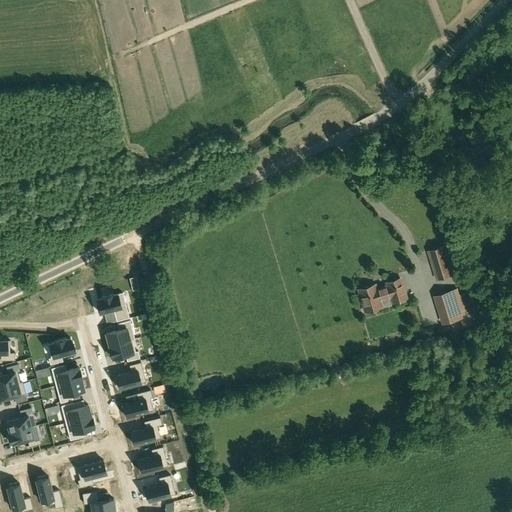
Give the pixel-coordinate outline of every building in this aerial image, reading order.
[(444,246),(429,251),(438,279),(453,274),(444,246)] [(374,284),(359,289),(366,312),(382,307),(380,300),(391,297),(393,302),(406,298),(400,278),(386,282),(387,285),(376,289),(374,284)] [(467,316),(465,310),(470,308),(466,292),(460,293),(458,288),(439,294),(448,322),(467,316)] [(98,303),(97,303),(99,312),(114,309),(117,320),(129,317),(123,292),(113,294),(113,293),(102,296),(102,297),(97,298),(98,303)] [(106,334),(105,334),(106,340),(108,340),(109,345),(135,338),(130,319),(117,323),(119,329),(106,332),(106,334)] [(0,352),(0,353),(1,359),(15,359),(15,351),(9,351),(8,338),(1,338),(1,336),(0,336),(0,352)] [(55,342),(48,343),(51,357),(49,357),(50,364),(63,360),(61,355),(75,351),(73,341),(72,342),(71,337),(66,339),(66,338),(54,340),(55,342)] [(110,346),(109,347),(111,356),(112,356),(113,358),(126,354),(127,360),(140,357),(138,350),(135,351),(132,339),(135,339),(135,338),(109,345),(110,346)] [(131,370),(115,374),(119,388),(142,382),(139,369),(143,368),(141,361),(129,364),(131,370)] [(0,386),(20,381),(18,370),(20,370),(18,362),(6,365),(8,371),(0,373),(0,386)] [(64,364),(51,367),(56,384),(81,378),(81,377),(83,377),(80,367),(79,368),(78,366),(65,369),(64,364)] [(81,378),(56,384),(61,402),(73,398),(71,393),(84,389),(81,378)] [(20,381),(0,386),(0,399),(14,395),(16,402),(27,399),(22,380),(20,381)] [(123,404),(122,405),(124,415),(126,414),(127,416),(153,409),(150,397),(152,396),(150,389),(136,392),(138,399),(123,403),(123,404)] [(74,401),(61,404),(66,422),(91,415),(88,403),(75,407),(74,401)] [(21,415),(6,419),(9,431),(36,424),(31,406),(20,409),(21,415)] [(91,415),(66,422),(70,439),(83,436),(81,430),(94,427),(94,425),(95,425),(93,415),(91,415)] [(146,427),(130,431),(134,444),(160,437),(157,425),(162,423),(160,416),(144,420),(146,427)] [(9,432),(7,432),(10,442),(12,442),(12,443),(28,439),(29,446),(41,443),(36,424),(9,431),(9,432)] [(153,455),(137,459),(141,473),(164,467),(161,453),(165,452),(163,445),(151,449),(153,455)] [(103,460),(77,467),(80,478),(77,479),(79,487),(93,483),(91,475),(107,471),(103,460)] [(145,488),(144,489),(146,499),(148,499),(149,500),(175,493),(170,473),(158,476),(160,483),(145,487),(145,488)] [(48,475),(36,478),(42,505),(54,502),(55,507),(63,505),(59,489),(52,491),(48,475)] [(21,482),(6,486),(12,509),(25,506),(26,510),(33,508),(30,496),(24,498),(21,482)] [(96,490),(82,492),(84,503),(89,502),(90,511),(97,511),(115,509),(113,497),(98,500),(96,490)] [(165,503),(164,511),(172,511),(173,501),(165,503)]
